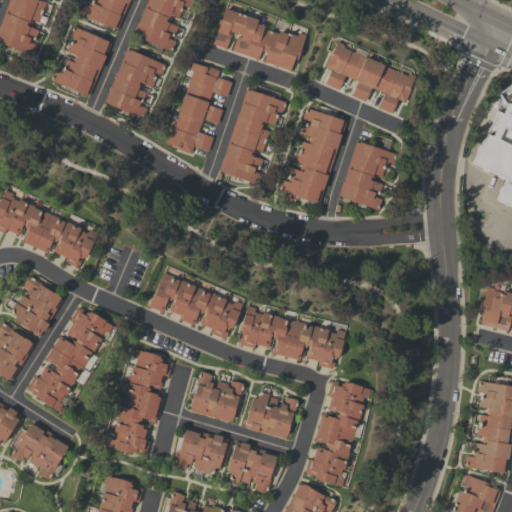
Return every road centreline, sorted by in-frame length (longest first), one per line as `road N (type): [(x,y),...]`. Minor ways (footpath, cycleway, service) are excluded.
road 1 (residential): [(496,17),(454,107),(441,160),(451,332),(439,452),(415,511)]
road 2 (residential): [(442,229),(327,236),(240,213),(88,122),(0,86)]
road 3 (residential): [(271,511),(316,384),(196,344),(28,263),(0,262)]
road 4 (residential): [(170,416),(297,456)]
road 5 (residential): [(139,0),(88,122)]
road 6 (residential): [(79,291),(8,402)]
road 7 (residential): [(243,67),(202,191)]
road 8 (residential): [(357,111),(328,198),(327,236)]
